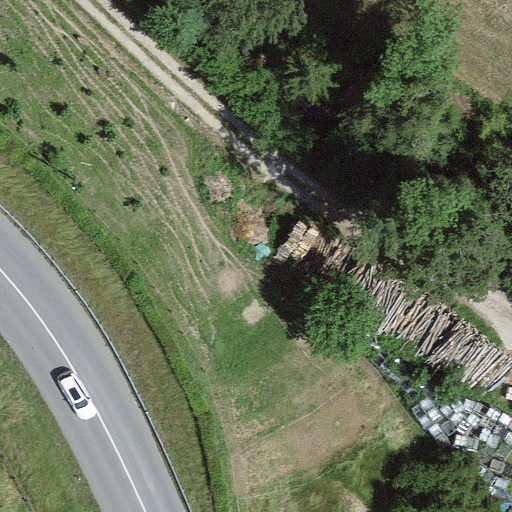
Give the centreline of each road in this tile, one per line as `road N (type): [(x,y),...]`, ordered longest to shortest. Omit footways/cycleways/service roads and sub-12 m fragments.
road 1 (track): [(89,0),(269,177),(511,312)]
road 2 (secondary): [(147,511),(54,328),(0,266)]
